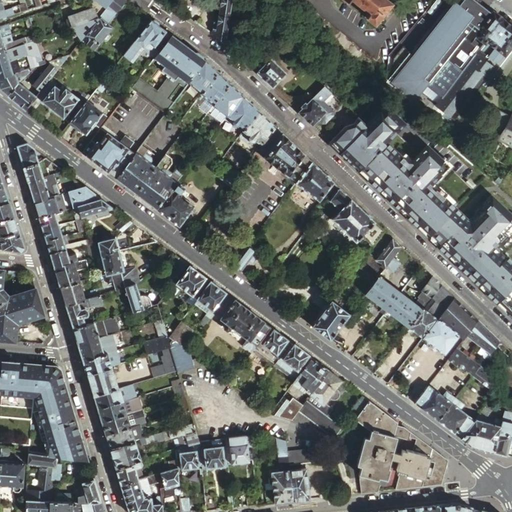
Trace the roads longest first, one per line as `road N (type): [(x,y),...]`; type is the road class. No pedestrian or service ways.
road 1 (tertiary): [(0,108),(495,479)]
road 2 (residential): [(511,336),(223,60),(141,0)]
road 3 (residential): [(495,479),(477,492),(306,511)]
road 4 (tertiary): [(71,354),(118,511)]
road 5 (tertiary): [(0,126),(41,260)]
